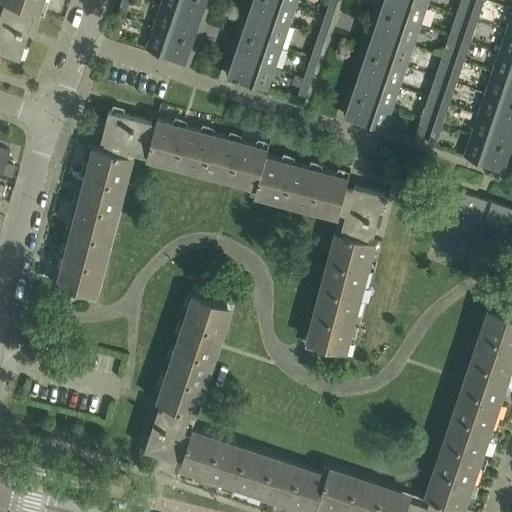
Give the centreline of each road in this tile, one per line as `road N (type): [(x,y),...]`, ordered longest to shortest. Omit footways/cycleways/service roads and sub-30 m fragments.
road 1 (residential): [(0,301),(51,120)]
road 2 (residential): [(51,120),(94,0)]
